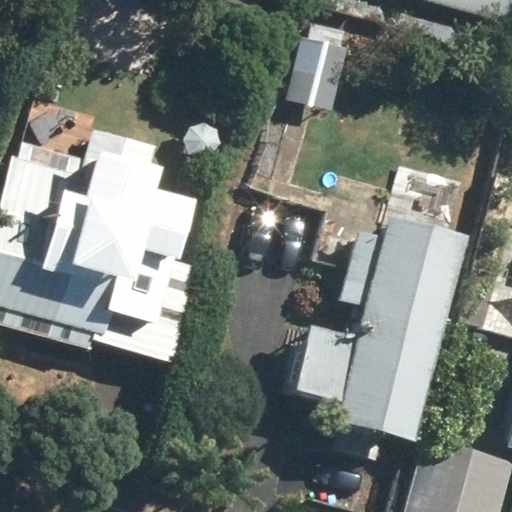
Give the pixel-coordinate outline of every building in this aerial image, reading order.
[(511,0),(418,0),(511,25),(511,0)] [(341,44),(298,34),(283,99),(327,109),(341,44)] [(83,158),(18,140),(0,204),(0,324),(94,351),(96,341),(178,365),(217,206),(153,189),(158,167),(148,164),(152,148),(92,130),(83,158)] [(379,430),(412,439),(467,239),(431,226),(388,216),(383,238),(359,232),(342,299),(362,305),(355,338),(309,326),(294,390),(339,403),(335,422),(379,430)] [(496,511),(510,466),(436,445),(416,511),(496,511)]
